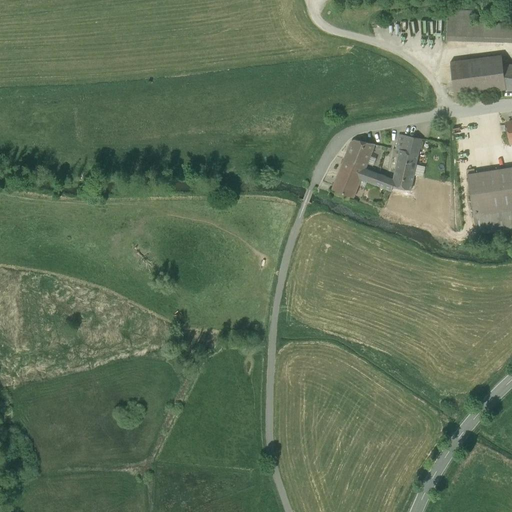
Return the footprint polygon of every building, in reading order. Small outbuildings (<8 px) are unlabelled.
[(447,10),(446,36),(511,38),(511,24),(473,23),(473,11),(447,10)] [(455,97),(504,90),(505,84),(503,65),(501,56),(450,62),(455,97)] [(511,91),(511,65),(503,65),(505,84),(504,90),(511,91)] [(397,149),(400,150),(419,154),(422,140),(399,135),(397,149)] [(354,199),(361,180),(365,169),(375,145),(355,140),(351,142),(332,190),(354,199)] [(392,187),(411,191),(419,154),(400,150),(393,180),(392,187)] [(511,167),(475,174),(474,169),(466,171),(473,215),(476,234),(511,228),(511,167)] [(361,180),(391,191),(392,187),(393,180),(365,169),(361,180)]
